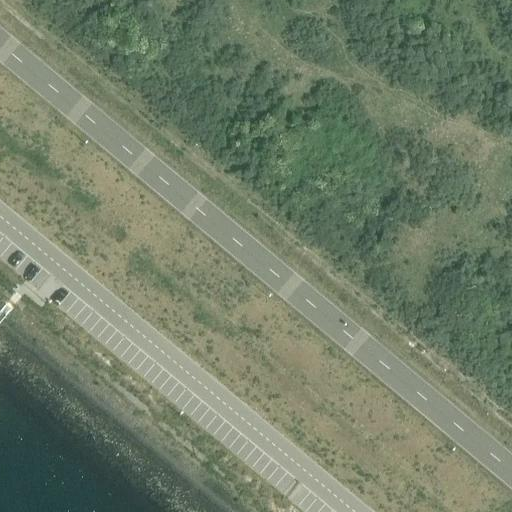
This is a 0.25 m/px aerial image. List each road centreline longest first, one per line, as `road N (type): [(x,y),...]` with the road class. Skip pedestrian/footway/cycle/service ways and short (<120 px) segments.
road 1 (tertiary): [(511,471),(0,43)]
road 2 (unknown): [(362,511),(0,206)]
